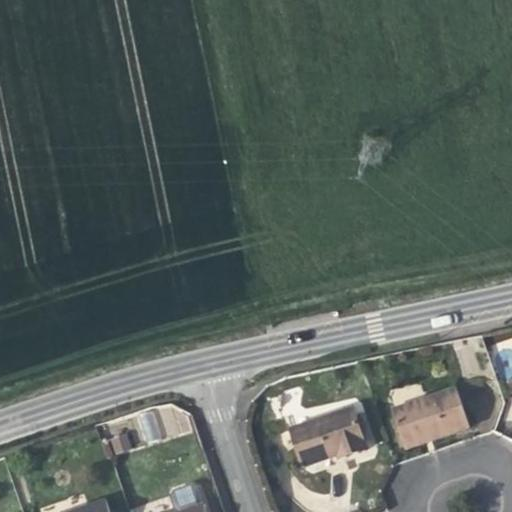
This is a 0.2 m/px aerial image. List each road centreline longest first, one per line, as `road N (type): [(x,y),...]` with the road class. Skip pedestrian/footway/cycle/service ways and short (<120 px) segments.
road 1 (residential): [(199,363),(511,295)]
road 2 (residential): [(0,421),(199,363)]
road 3 (residential): [(508,511),(497,473),(467,458),(429,470),(407,509)]
road 4 (residential): [(199,363),(249,511)]
